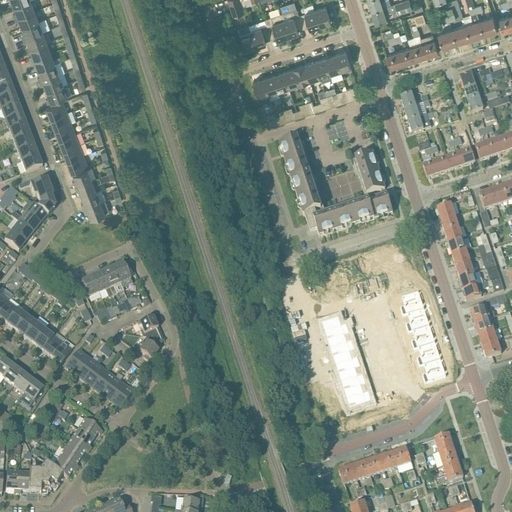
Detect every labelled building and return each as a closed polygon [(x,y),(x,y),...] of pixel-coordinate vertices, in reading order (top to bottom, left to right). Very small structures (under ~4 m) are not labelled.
[(14,18),(34,11),(29,0),(13,6),(16,13),(13,14),(14,18)] [(368,0),(372,11),(391,5),(389,0),(368,0)] [(398,13),(400,13),(412,9),(408,0),(405,0),(391,5),(372,11),(376,24),(387,20),(385,14),(392,11),(394,16),(399,14),(398,13)] [(479,21),(477,13),(472,0),(466,0),(469,9),(468,9),(473,23),(466,25),(470,39),(484,35),(479,21)] [(480,5),(484,4),(482,0),(472,0),(477,13),(483,12),(480,5)] [(245,13),(243,7),(241,1),(230,5),(233,17),(245,13)] [(315,10),(321,26),(331,22),(326,6),(315,10)] [(297,8),(281,14),(288,36),(299,33),(297,28),(303,26),(297,8)] [(310,29),(321,26),(315,10),(299,15),(303,26),(309,25),(310,29)] [(21,28),(38,21),(34,11),(14,18),(16,22),(19,21),(21,28)] [(426,23),(425,19),(423,13),(414,16),(417,26),(426,23)] [(278,40),(288,36),(281,14),(265,19),(267,26),(271,37),(276,35),(278,40)] [(448,16),(450,22),(456,20),(454,14),(448,16)] [(444,24),(450,22),(448,16),(441,18),(444,24)] [(498,30),(495,21),(493,16),(479,21),(484,35),(498,30)] [(503,31),(511,28),(511,16),(500,20),(503,31)] [(23,39),(42,32),(38,21),(21,28),(24,34),(21,35),(23,39)] [(251,31),(249,25),(239,28),(240,34),(245,50),(256,47),(251,31)] [(456,43),(470,39),(466,25),(452,30),(456,43)] [(265,39),(271,37),(267,26),(251,31),(256,47),(267,43),(265,39)] [(443,48),(456,43),(452,30),(438,34),(443,48)] [(386,46),(396,43),(392,31),(383,34),(386,46)] [(396,43),(402,41),(400,35),(394,37),(393,31),(392,31),(396,43)] [(29,49),(46,42),(42,32),(23,39),(24,43),(27,42),(29,49)] [(435,39),(433,40),(430,35),(422,38),(423,43),(422,43),(426,56),(439,52),(435,39)] [(31,61),(50,53),(46,42),(29,49),(32,55),(29,56),(31,61)] [(414,60),(426,56),(422,43),(410,47),(414,60)] [(403,64),(414,60),(410,47),(399,51),(403,64)] [(341,70),(351,67),(346,51),(335,54),(341,70)] [(390,68),(403,64),(399,51),(386,55),(390,68)] [(54,64),(50,53),(31,61),(32,65),(35,64),(38,70),(54,64)] [(330,74),(341,70),(335,54),(325,58),(330,74)] [(329,74),(330,74),(325,58),(315,61),(320,77),(321,77),(322,82),(331,79),(329,74)] [(310,81),(320,77),(315,61),(304,65),(310,81)] [(39,82),(58,74),(54,64),(38,70),(40,77),(37,78),(39,82)] [(299,84),(310,81),(304,65),(294,68),(299,84)] [(289,87),(299,84),(294,68),(284,71),(289,87)] [(483,85),(489,83),(487,77),(491,76),(489,70),(479,74),(483,85)] [(289,87),(284,71),(274,75),(281,96),(291,93),(289,87)] [(0,85),(9,82),(5,72),(0,73),(0,85)] [(46,91),(63,85),(58,74),(39,82),(41,86),(43,85),(46,91)] [(476,87),(474,84),(471,74),(460,78),(465,91),(476,87)] [(274,75),(263,78),(269,94),(268,94),(270,100),(281,96),(274,75)] [(268,94),(269,94),(263,78),(253,82),(260,103),(270,100),(268,94)] [(0,98),(13,93),(9,82),(0,85),(0,98)] [(67,96),(71,94),(67,83),(63,85),(46,91),(48,98),(46,99),(47,103),(57,100),(67,96)] [(468,102),(479,99),(476,87),(465,91),(468,102)] [(410,91),(399,95),(405,111),(416,107),(423,104),(421,99),(419,93),(412,95),(411,95),(410,91)] [(0,108),(1,110),(17,104),(13,93),(0,98),(0,108)] [(496,93),(487,96),(488,101),(498,98),(496,93)] [(434,95),(421,99),(423,104),(435,100),(434,95)] [(479,99),(468,102),(472,115),(483,111),(481,105),(484,104),(482,98),(479,99)] [(501,99),(487,104),(489,111),(493,109),(510,104),(508,98),(501,100),(501,99)] [(50,118),(67,112),(62,101),(46,108),(50,118)] [(427,116),(425,109),(430,107),(429,102),(423,104),(416,107),(419,119),(427,116)] [(5,121),(22,115),(17,104),(1,110),(5,121)] [(408,122),(419,119),(416,107),(405,111),(408,122)] [(483,114),(486,123),(495,120),(492,111),(494,110),(493,109),(489,111),(490,112),(483,114)] [(71,123),(67,112),(50,118),(54,129),(71,123)] [(276,117),(272,118),(271,114),(264,116),(268,128),(274,126),(279,124),(276,117)] [(433,114),(427,116),(419,119),(408,122),(412,135),(431,128),(429,121),(435,119),(433,114)] [(9,132),(26,125),(22,115),(5,121),(9,132)] [(75,134),(71,123),(54,129),(58,140),(75,134)] [(13,142),(30,136),(26,125),(9,132),(13,142)] [(487,136),(494,134),(492,127),(484,130),(487,136)] [(487,136),(484,130),(479,131),(478,129),(472,131),(475,140),(487,136)] [(457,148),(468,144),(465,133),(458,135),(460,140),(455,141),(457,148)] [(79,144),(75,134),(58,140),(62,151),(79,144)] [(17,153),(34,147),(30,136),(13,142),(17,153)] [(508,153),(511,151),(511,136),(503,139),(508,153)] [(297,138),(280,144),(292,180),(309,175),(297,138)] [(494,158),(508,153),(503,139),(489,144),(494,158)] [(451,150),(457,148),(455,141),(449,143),(451,150)] [(423,159),(433,156),(429,143),(418,147),(423,159)] [(433,156),(439,154),(437,147),(431,149),(429,143),(433,156)] [(83,155),(79,144),(62,151),(66,161),(83,155)] [(480,162),(494,158),(489,144),(476,148),(480,162)] [(21,164),(38,157),(34,147),(17,153),(21,164)] [(475,164),(472,154),(471,151),(459,155),(463,168),(475,164)] [(373,153),(355,159),(368,196),(385,191),(373,153)] [(87,166),(83,155),(66,161),(70,172),(87,166)] [(451,171),(463,168),(459,155),(447,159),(451,171)] [(25,174),(42,168),(38,157),(21,164),(25,174)] [(439,176),(451,171),(447,159),(435,163),(439,176)] [(427,180),(439,176),(435,163),(423,167),(427,180)] [(91,180),(87,168),(72,174),(75,180),(72,181),(74,186),(91,180)] [(298,199),(315,193),(309,175),(292,180),(298,199)] [(96,191),(93,185),(101,182),(99,177),(91,180),(74,186),(76,191),(79,191),(81,196),(96,191)] [(43,182),(39,184),(35,185),(31,186),(29,187),(34,198),(37,197),(40,206),(38,209),(47,217),(48,218),(55,208),(51,198),(53,197),(46,181),(43,182)] [(511,185),(503,188),(508,203),(511,201),(511,185)] [(503,188),(491,192),(496,207),(508,203),(503,188)] [(12,189),(9,193),(7,192),(14,197),(17,193),(12,189)] [(83,209),(100,202),(96,191),(81,196),(83,202),(81,203),(83,209)] [(491,192),(479,196),(485,211),(496,207),(491,192)] [(306,217),(315,214),(321,212),(315,193),(298,199),(304,217),(306,217)] [(375,220),(393,214),(387,197),(369,203),(375,220)] [(100,202),(83,209),(85,214),(87,213),(90,219),(104,213),(100,202)] [(357,226),(375,220),(369,203),(351,209),(357,226)] [(47,217),(38,209),(33,205),(26,215),(40,226),(47,217)] [(455,217),(454,215),(451,205),(437,210),(441,222),(455,217)] [(351,209),(315,221),(320,238),(357,226),(351,209)] [(485,230),(500,225),(498,220),(490,223),(487,212),(480,215),(485,230)] [(26,215),(22,220),(14,213),(11,217),(19,223),(33,235),(40,226),(26,215)] [(474,224),(480,222),(477,213),(471,215),(474,224)] [(315,214),(306,217),(311,234),(317,232),(319,239),(320,238),(315,221),(314,218),(317,218),(315,214)] [(511,215),(503,218),(505,223),(511,221),(511,215)] [(459,229),(455,217),(441,222),(445,234),(459,229)] [(480,222),(474,224),(477,232),(482,231),(480,222)] [(26,244),(33,235),(19,223),(12,232),(26,244)] [(463,240),(459,229),(445,234),(449,245),(463,240)] [(18,253),(26,244),(12,232),(4,242),(18,253)] [(496,234),(491,236),(494,245),(499,243),(496,234)] [(478,249),(489,245),(486,236),(480,238),(483,246),(478,248),(478,249)] [(452,257),(467,252),(463,240),(449,245),(452,257)] [(493,256),(492,254),(489,245),(478,249),(482,260),(493,256)] [(498,260),(504,258),(501,249),(496,251),(498,260)] [(456,268),(470,264),(467,252),(452,257),(456,268)] [(9,257),(15,261),(18,257),(12,253),(9,257)] [(496,268),(493,259),(493,256),(482,260),(484,267),(486,272),(486,271),(496,268)] [(501,269),(503,268),(507,267),(504,258),(498,260),(501,269)] [(112,269),(120,285),(130,280),(123,264),(112,269)] [(460,280),(474,275),(470,264),(456,268),(460,280)] [(26,279),(33,270),(28,267),(27,268),(23,265),(19,270),(23,273),(22,275),(26,279)] [(490,283),(491,283),(500,280),(496,268),(486,271),(490,283)] [(114,288),(120,285),(112,269),(102,273),(113,297),(117,295),(114,288)] [(109,299),(113,297),(102,273),(92,278),(99,295),(105,292),(109,299)] [(464,292),(478,287),(474,275),(460,280),(464,292)] [(41,279),(37,276),(32,281),(37,285),(41,279)] [(88,299),(99,295),(92,278),(81,283),(88,299)] [(41,279),(37,285),(40,288),(45,283),(41,279)] [(495,294),(504,291),(500,280),(491,283),(495,294)] [(468,303),(482,299),(480,292),(489,289),(487,284),(478,287),(464,292),(468,303)] [(50,296),(54,299),(58,294),(54,290),(50,296)] [(405,307),(400,309),(403,317),(408,316),(424,310),(423,306),(419,293),(402,298),(405,307)] [(58,294),(54,299),(58,302),(63,297),(58,294)] [(506,305),(503,297),(497,299),(499,305),(499,307),(506,305)] [(127,301),(132,311),(137,308),(136,307),(141,304),(138,298),(133,300),(133,298),(127,301)] [(147,299),(142,302),(145,307),(150,304),(147,299)] [(489,309),(499,305),(497,299),(487,302),(489,309)] [(8,304),(8,303),(0,313),(0,319),(6,324),(17,310),(16,310),(19,307),(11,300),(8,304)] [(82,301),(76,304),(78,309),(84,306),(82,301)] [(126,313),(132,311),(127,301),(121,304),(122,305),(117,307),(120,314),(125,312),(126,313)] [(116,316),(120,314),(117,307),(113,310),(112,308),(106,310),(111,321),(117,318),(116,316)] [(488,315),(487,309),(486,308),(477,311),(471,313),(475,325),(490,320),(495,318),(493,313),(488,315)] [(26,317),(17,310),(6,324),(15,331),(26,317)] [(111,321),(106,310),(94,315),(95,318),(97,317),(100,323),(104,321),(105,323),(111,321)] [(410,324),(405,326),(408,334),(413,333),(430,327),(428,322),(424,310),(408,316),(410,324)] [(87,311),(81,314),(85,323),(91,320),(87,311)] [(146,339),(163,342),(156,325),(158,324),(154,314),(145,319),(146,321),(137,325),(141,334),(143,339),(146,339)] [(35,324),(26,317),(15,331),(24,338),(35,324)] [(339,319),(322,324),(326,337),(328,341),(327,341),(328,342),(345,336),(350,335),(348,331),(347,326),(342,328),(339,319)] [(494,332),(494,331),(490,320),(475,325),(479,337),(494,332)] [(44,331),(35,324),(24,338),(33,345),(44,331)] [(416,341),(411,342),(414,351),(419,349),(435,344),(434,339),(430,327),(413,333),(416,341)] [(42,352),(53,338),(44,331),(33,345),(42,352)] [(498,343),(494,332),(479,337),(482,348),(498,343)] [(90,336),(85,342),(90,345),(94,340),(90,336)] [(345,336),(328,342),(332,354),(333,358),(333,359),(350,353),(355,352),(354,348),(352,343),(347,344),(345,336)] [(62,345),(53,338),(42,352),(52,359),(62,345)] [(157,350),(163,342),(146,339),(137,351),(145,357),(143,359),(152,365),(158,357),(156,355),(159,352),(157,350)] [(498,343),(482,348),(486,360),(501,355),(498,343)] [(421,358),(416,359),(419,368),(424,366),(441,361),(441,360),(441,361),(439,356),(435,344),(419,349),(421,358)] [(72,352),(62,345),(52,359),(61,366),(72,352)] [(104,356),(108,350),(104,347),(100,353),(104,356)] [(108,350),(104,356),(108,359),(112,353),(108,350)] [(87,358),(78,351),(65,369),(74,376),(87,358)] [(350,353),(333,359),(337,371),(339,375),(338,375),(339,376),(356,370),(361,368),(359,365),(358,360),(353,361),(350,353)] [(96,365),(87,358),(74,376),(83,383),(96,365)] [(0,376),(4,380),(13,367),(3,359),(0,363),(0,376)] [(122,370),(126,364),(122,361),(118,366),(122,370)] [(427,375),(422,376),(425,385),(447,378),(446,377),(445,373),(441,361),(424,366),(427,375)] [(126,364),(122,370),(126,373),(130,367),(126,364)] [(106,372),(96,365),(83,383),(92,390),(106,372)] [(14,387),(23,375),(13,367),(4,380),(14,387)] [(356,370),(339,376),(343,388),(344,392),(361,387),(366,385),(365,381),(363,377),(358,378),(356,370)] [(115,379),(106,372),(92,390),(101,397),(115,379)] [(24,395),(33,382),(23,375),(14,387),(24,395)] [(140,384),(144,378),(140,375),(136,380),(140,384)] [(124,386),(115,379),(101,397),(110,404),(124,386)] [(24,395),(26,396),(34,403),(44,390),(33,382),(24,395)] [(133,393),(124,386),(110,404),(120,411),(133,393)] [(361,387),(344,392),(348,405),(348,404),(350,409),(349,409),(350,410),(367,404),(372,403),(370,399),(369,393),(364,395),(361,387)] [(12,421),(8,426),(13,430),(17,425),(12,421)] [(78,431),(93,441),(97,435),(100,436),(102,433),(100,431),(94,427),(84,421),(78,431)] [(89,448),(93,441),(78,431),(71,440),(89,452),(91,449),(89,448)] [(435,442),(422,446),(424,453),(437,449),(439,454),(454,450),(449,436),(434,440),(435,442)] [(87,455),(89,452),(71,440),(65,450),(80,460),(85,454),(87,455)] [(76,467),(80,460),(65,450),(59,459),(77,471),(79,468),(76,467)] [(406,450),(393,454),(398,469),(411,464),(406,450)] [(458,463),(456,457),(454,450),(439,454),(443,468),(458,463)] [(393,454),(379,459),(384,473),(398,469),(393,454)] [(75,474),(77,471),(59,459),(53,468),(52,469),(63,476),(68,479),(72,473),(75,474)] [(379,459),(366,463),(371,478),(384,473),(379,459)] [(366,463),(352,467),(357,482),(371,478),(366,463)] [(463,479),(460,468),(458,463),(443,468),(446,476),(444,477),(445,478),(436,481),(438,487),(448,483),(448,484),(463,479)] [(52,469),(53,468),(45,464),(40,472),(30,471),(30,474),(29,493),(40,493),(44,494),(47,494),(48,490),(46,487),(48,486),(50,489),(53,491),(55,488),(57,485),(63,476),(52,469)] [(352,467),(339,472),(344,487),(357,482),(352,467)] [(19,473),(7,473),(5,494),(17,495),(19,473)] [(30,474),(19,473),(17,495),(21,495),(21,492),(29,493),(30,474)] [(183,511),(199,511),(200,509),(203,509),(204,497),(194,496),(193,501),(184,501),(183,511)] [(130,511),(128,506),(122,509),(119,502),(111,505),(110,502),(107,504),(110,511),(130,511)] [(367,511),(365,503),(350,507),(351,511),(367,511)]
